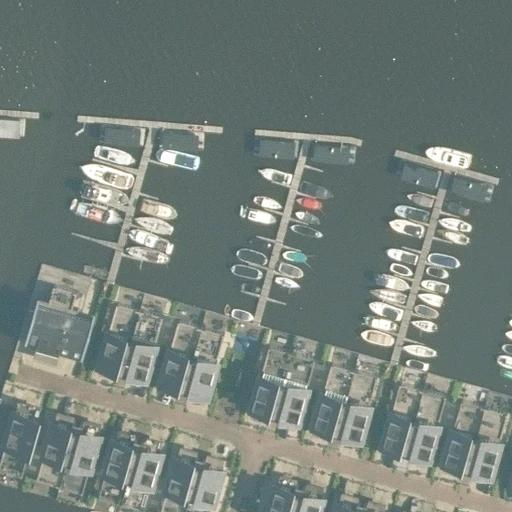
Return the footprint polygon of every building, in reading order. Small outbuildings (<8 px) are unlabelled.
[(80,358),(82,359),(93,319),(70,313),(76,291),(53,285),(47,306),(35,303),(24,342),(26,343),(26,342),(80,357),(80,358)] [(122,366),(124,366),(141,307),(118,301),(101,360),(120,365),(118,370),(121,371),(122,366)] [(164,314),(141,307),(124,366),(126,367),(125,372),(128,373),(129,368),(147,373),(164,314)] [(186,384),(191,366),(203,325),(180,318),(163,378),(181,383),(180,388),(182,388),(184,383),(186,384)] [(203,325),(191,366),(186,384),(188,385),(187,390),(189,390),(191,386),(209,391),(226,332),(203,325)] [(279,413),(298,418),(314,359),(268,346),(252,405),(270,410),(269,415),(271,415),(273,411),(277,412),(276,417),(278,417),(279,413)] [(342,430),(360,435),(377,376),(331,363),(314,422),(332,428),(331,432),(333,433),(335,428),(339,429),(338,434),(340,435),(342,430)] [(410,450),(429,455),(446,396),(399,383),(383,442),(401,447),(400,452),(402,452),(404,448),(408,449),(407,454),(409,454),(410,450)] [(472,467),(490,472),(507,413),(461,400),(444,459),(462,464),(461,469),(464,470),(465,465),(469,466),(468,471),(470,471),(472,467)] [(15,407),(0,460),(0,466),(22,473),(39,413),(15,407)] [(60,484),(77,425),(75,424),(77,419),(74,418),(73,423),(54,418),(37,477),(60,484)] [(79,425),(77,425),(60,484),(83,490),(100,431),(82,426),(83,421),(81,420),(79,425)] [(122,501),(139,443),(137,442),(138,437),(136,436),(134,441),(116,435),(99,495),(122,501)] [(141,443),(139,443),(122,501),(145,508),(162,449),(144,443),(145,439),(142,438),(141,443)] [(185,511),(191,492),(201,460),(198,460),(200,455),(197,454),(196,459),(178,453),(160,511),(185,511)] [(201,460),(191,492),(185,511),(210,511),(224,467),(205,461),(207,457),(204,456),(203,461),(201,460)] [(294,488),(276,483),(267,511),(317,511),(322,496),(303,490),(305,486),(302,485),(301,490),(297,489),(298,484),(295,483),(294,488)] [(355,505),(337,500),(333,511),(379,511),(365,508),(366,503),(364,502),(362,507),(358,506),(359,501),(357,501),(355,505)]
